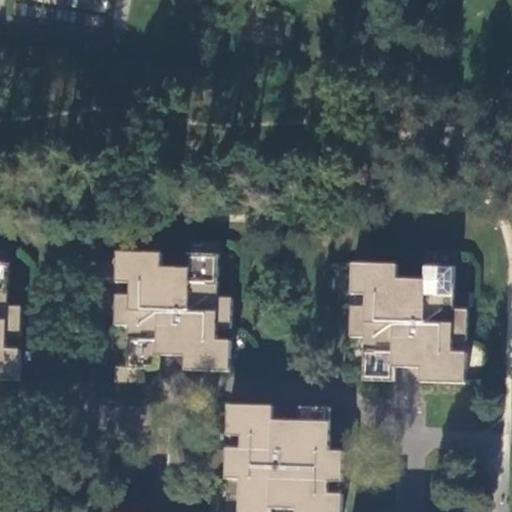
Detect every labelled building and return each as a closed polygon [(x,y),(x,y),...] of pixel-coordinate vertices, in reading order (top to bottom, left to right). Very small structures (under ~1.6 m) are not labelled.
[(132,328),(130,367),(145,369),(160,369),(161,356),(165,356),(172,356),(184,371),(231,372),(232,343),(219,342),(220,330),(232,331),(234,301),(220,300),(222,242),(192,241),(191,268),(163,267),(164,255),(120,255),(119,283),(133,284),(132,297),(118,297),(118,327),(132,328)] [(0,380),(20,381),(21,352),(9,352),(10,338),(22,339),(22,308),(10,308),(12,251),(0,250),(0,380)] [(353,338),(367,339),(365,381),(394,382),(396,370),(403,370),(407,370),(420,383),(467,384),(468,355),(455,355),(455,343),(468,344),(469,312),(456,312),(458,255),(428,254),(428,281),(399,279),(399,266),(357,265),(356,295),(369,295),(367,309),(354,309),(353,338)] [(144,382),(145,369),(130,367),(116,366),(115,381),(144,382)] [(241,479),(239,511),(269,511),(270,509),(298,510),(297,511),(341,511),(343,494),(329,493),(330,481),(342,482),(344,451),(330,451),(331,409),(301,408),(300,422),(292,422),(288,422),(276,409),(231,408),(230,436),(243,437),(241,449),(230,448),(229,478),(241,479)]
